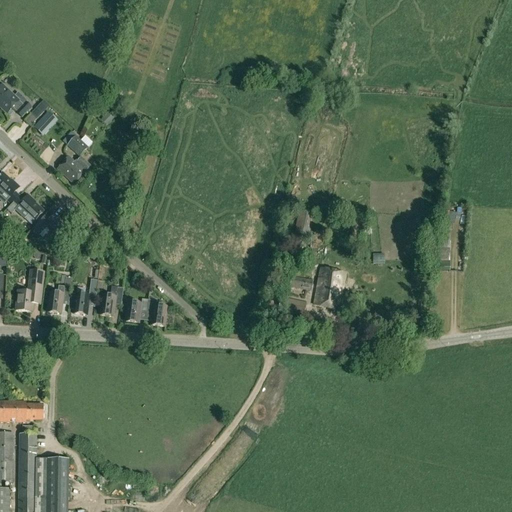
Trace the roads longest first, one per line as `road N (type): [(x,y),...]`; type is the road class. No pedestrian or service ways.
road 1 (tertiary): [(0,332),(339,350),(511,331)]
road 2 (unclassified): [(199,319),(0,136)]
road 3 (track): [(269,347),(242,413),(157,511)]
